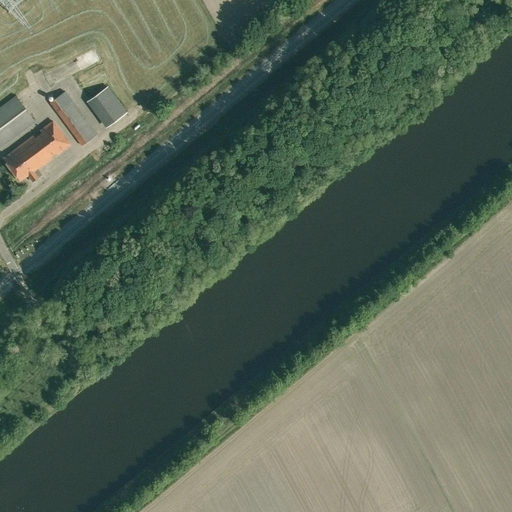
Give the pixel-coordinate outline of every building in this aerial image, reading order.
[(94,55),(79,60),(83,71),(98,66),(94,55)] [(111,85),(89,98),(106,126),(128,113),(111,85)] [(171,94),(175,99),(185,92),(182,87),(171,94)] [(82,146),(98,134),(66,91),(49,103),(82,146)] [(0,147),(36,122),(16,96),(0,107),(0,147)] [(57,154),(70,144),(53,121),(40,131),(42,134),(36,138),(34,135),(12,152),(12,153),(3,159),(20,181),(28,175),(33,182),(42,175),(38,168),(52,158),(50,155),(55,151),(57,154)]
